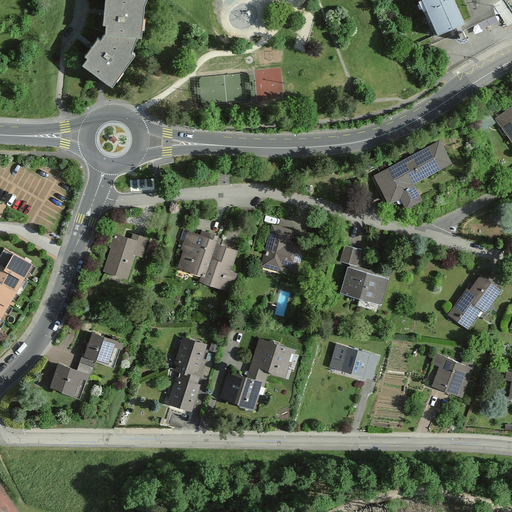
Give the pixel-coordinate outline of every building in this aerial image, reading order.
[(98,39),(85,57),(88,59),(82,66),(102,80),(111,87),(135,54),(132,52),(138,38),(142,38),(145,7),(147,0),(105,0),(104,24),(107,25),(106,34),(102,42),(98,39)] [(456,0),(421,0),(441,42),(470,29),(456,0)] [(218,78),(218,85),(224,85),(224,98),(240,98),(239,72),(205,74),(205,79),(218,78)] [(511,107),(498,117),(511,137),(511,107)] [(454,166),(441,142),(375,177),(397,216),(424,201),(416,186),(454,166)] [(297,232),(273,224),(260,268),(298,280),(307,250),(292,246),(297,232)] [(115,234),(105,275),(132,282),(138,260),(145,262),(151,237),(133,232),(131,238),(115,234)] [(190,234),(178,269),(206,279),(219,243),(190,234)] [(0,327),(39,259),(8,242),(0,256),(0,327)] [(242,252),(219,243),(206,279),(204,285),(232,296),(239,275),(234,273),(242,252)] [(358,271),(364,252),(348,247),(342,266),(358,271)] [(340,296),(384,307),(391,280),(358,271),(347,269),(340,296)] [(472,332),(503,294),(482,276),(450,315),(472,332)] [(92,335),(79,370),(92,375),(97,361),(114,367),(122,346),(92,335)] [(209,347),(184,340),(174,373),(179,374),(200,380),(209,347)] [(298,352),(259,340),(248,375),(230,370),(221,398),(260,410),(271,374),(289,380),(298,352)] [(381,358),(348,348),(341,372),(374,382),(381,358)] [(426,384),(465,399),(476,371),(438,356),(426,384)] [(79,370),(59,363),(49,390),(80,401),(92,375),(79,370)] [(179,374),(170,406),(192,412),(200,380),(179,374)]
